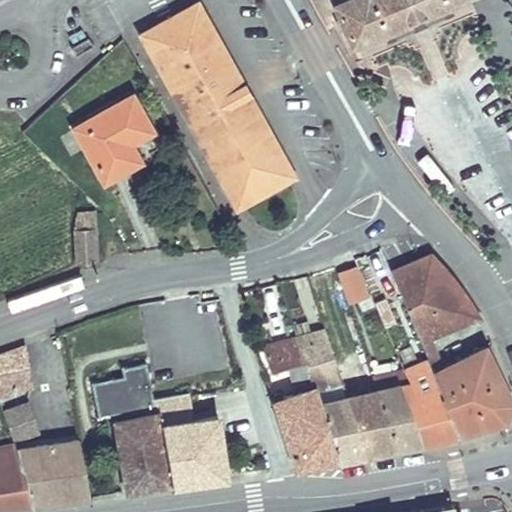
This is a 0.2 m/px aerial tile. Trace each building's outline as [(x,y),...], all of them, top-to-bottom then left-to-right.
[(336,0),(335,1),(352,42),(448,0),(336,0)] [(449,2),(381,32),(385,41),(453,13),(449,2)] [(279,174),(235,198),(238,205),(290,175),(194,6),(142,36),(143,38),(188,14),(279,174)] [(188,14),(143,38),(235,198),(279,174),(188,14)] [(93,37),(72,49),(78,59),(99,47),(93,37)] [(132,96),(74,127),(103,182),(132,166),(122,146),(150,131),(132,96)] [(74,230),(75,264),(95,263),(92,213),(77,214),(76,229),(74,230)] [(427,358),(458,433),(511,417),(511,399),(485,347),(443,367),(430,336),(479,316),(453,278),(430,255),(392,271),(427,358)] [(358,266),(345,271),(356,299),(370,294),(358,266)] [(356,299),(345,271),(338,273),(347,301),(356,299)] [(384,319),(388,326),(393,324),(390,316),(384,319)] [(298,337),(338,459),(396,447),(376,389),(354,395),(344,364),(337,366),(325,329),(298,337)] [(272,393),(297,467),(338,459),(298,337),(262,346),(271,371),(289,367),(297,392),(284,396),(282,390),(272,393)] [(24,345),(0,354),(0,398),(9,397),(7,389),(31,385),(24,345)] [(183,352),(146,358),(147,363),(155,398),(187,393),(189,393),(183,352)] [(407,405),(421,441),(458,433),(427,358),(403,369),(409,382),(418,401),(407,405)] [(115,420),(126,491),(172,483),(155,398),(147,363),(124,367),(125,375),(93,380),(99,416),(114,414),(121,412),(122,419),(115,420)] [(376,389),(396,447),(421,441),(407,405),(418,401),(409,382),(376,389)] [(155,398),(172,483),(226,475),(218,413),(191,416),(187,393),(155,398)] [(27,403),(3,413),(14,438),(38,429),(27,403)] [(0,508),(90,496),(79,438),(17,448),(16,444),(0,446),(0,508)] [(461,511),(459,503),(426,509),(426,511),(461,511)]
